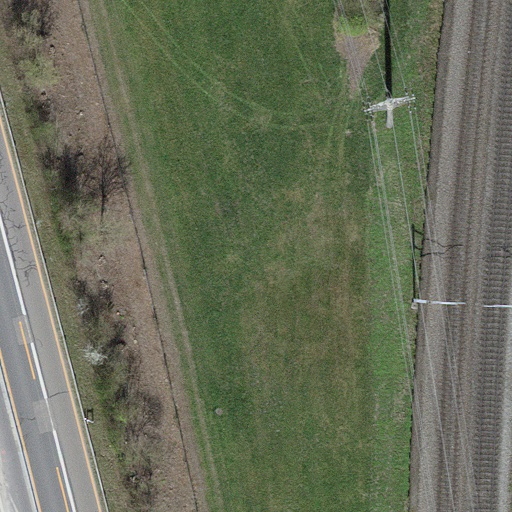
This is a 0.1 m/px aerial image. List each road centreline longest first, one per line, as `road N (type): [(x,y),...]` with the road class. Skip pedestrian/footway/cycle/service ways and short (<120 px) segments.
road 1 (track): [(93,0),(216,511)]
road 2 (motorway): [(38,511),(0,365)]
